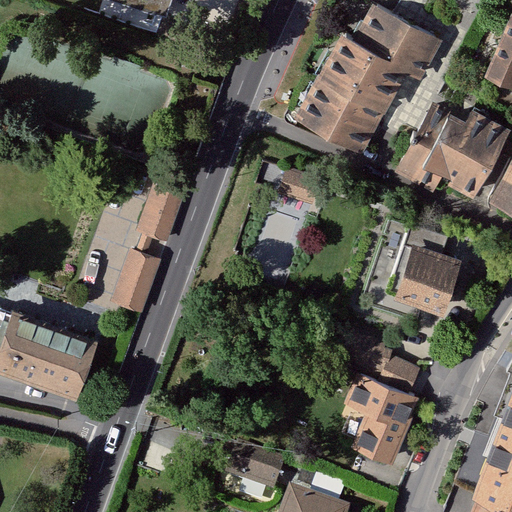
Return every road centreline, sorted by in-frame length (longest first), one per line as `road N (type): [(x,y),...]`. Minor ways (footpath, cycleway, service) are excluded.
road 1 (secondary): [(233,108),(121,417)]
road 2 (residential): [(233,108),(511,228)]
road 3 (tertiary): [(416,511),(450,413),(511,305)]
road 4 (residential): [(0,387),(121,417)]
